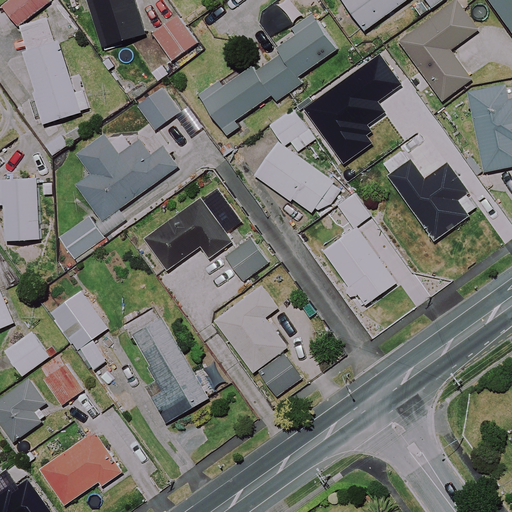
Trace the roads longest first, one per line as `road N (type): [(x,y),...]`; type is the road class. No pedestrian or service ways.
road 1 (tertiary): [(218,511),(377,398)]
road 2 (tertiary): [(377,398),(511,301)]
road 3 (residential): [(455,511),(377,398)]
